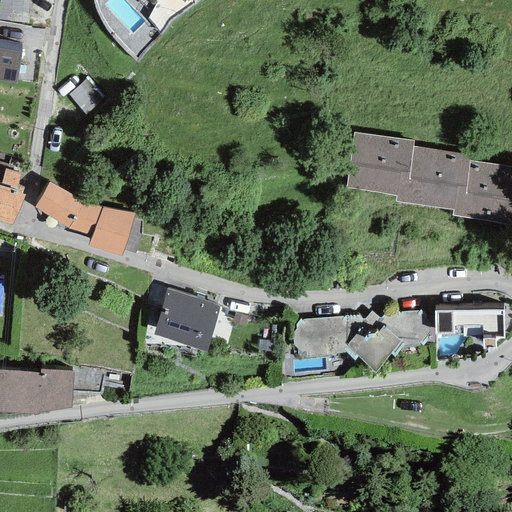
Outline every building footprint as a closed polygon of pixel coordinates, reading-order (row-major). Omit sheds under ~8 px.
[(30,0),(0,0),(0,19),(28,23),(30,0)] [(0,81),(16,84),(22,44),(0,40),(0,81)] [(69,95),(86,114),(105,97),(87,78),(69,95)] [(413,141),(353,133),(345,188),(396,196),(395,202),(453,210),(452,216),(511,225),(511,167),(469,162),(470,155),(413,147),(413,141)] [(21,174),(5,170),(0,185),(0,221),(12,225),(25,195),(22,195),(24,188),(18,185),(21,174)] [(85,202),(49,182),(34,208),(67,229),(91,237),(102,206),(85,202)] [(135,214),(102,206),(91,237),(88,246),(121,257),(135,214)] [(206,351),(220,305),(167,289),(153,335),(206,351)] [(301,321),(300,319),(296,324),(296,329),(293,333),(293,345),(297,349),(297,354),(302,358),(345,352),(354,361),(358,356),(375,373),(390,354),(394,358),(402,347),(422,346),(427,340),(426,336),(429,333),(429,328),(421,325),(420,314),(421,314),(421,311),(420,310),(419,311),(386,312),(380,318),(371,312),(365,319),(362,319),(359,314),(357,314),(357,315),(303,320),(301,321)] [(504,310),(434,312),(435,335),(463,335),(463,337),(482,336),(483,339),(483,349),(495,348),(495,338),(504,338),(504,310)] [(40,374),(0,371),(0,412),(37,414),(71,408),(74,373),(40,370),(40,374)]
